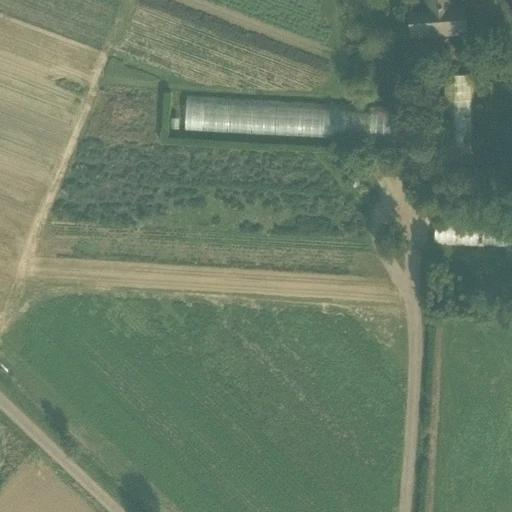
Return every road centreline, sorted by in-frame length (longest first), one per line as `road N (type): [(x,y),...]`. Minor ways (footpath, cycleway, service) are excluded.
road 1 (track): [(414,144),(416,319),(403,511)]
road 2 (track): [(115,511),(0,400)]
